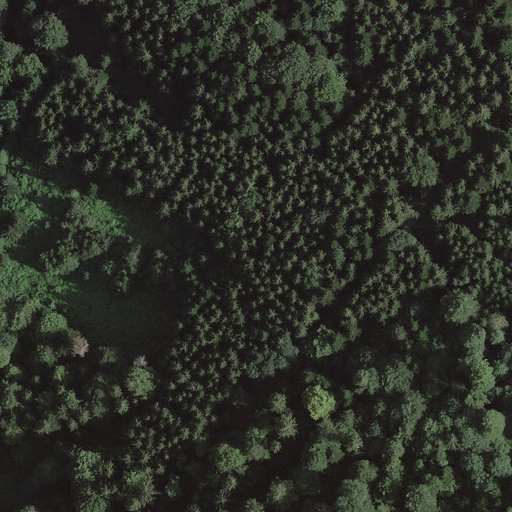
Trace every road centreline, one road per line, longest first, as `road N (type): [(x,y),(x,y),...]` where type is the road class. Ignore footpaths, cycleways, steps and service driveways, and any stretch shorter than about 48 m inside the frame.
road 1 (track): [(173,511),(408,226)]
road 2 (track): [(408,226),(476,153),(511,138)]
